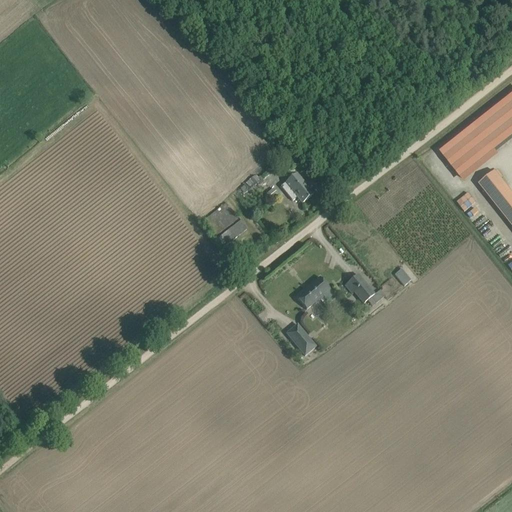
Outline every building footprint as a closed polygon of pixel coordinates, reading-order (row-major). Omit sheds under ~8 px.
[(499,156),(494,149),(511,136),(511,94),(438,148),(462,183),(499,156)] [(300,164),(290,153),(284,158),(294,169),(300,164)] [(289,181),(281,188),(286,194),(292,202),(297,198),(302,205),(313,196),(306,187),(296,175),(297,175),(292,169),(284,175),(289,181)] [(511,193),(495,172),(478,185),(511,227),(511,193)] [(244,194),(255,184),(251,179),(240,189),(244,194)] [(225,204),(202,222),(223,249),(247,230),(225,204)] [(403,286),(411,281),(401,269),(394,275),(403,286)] [(358,276),(345,287),(352,295),(354,294),(363,305),(367,302),(372,308),(385,297),(380,291),(374,296),(358,276)] [(296,298),(307,310),(314,304),(315,305),(324,298),(323,296),(330,290),(320,278),(296,298)] [(286,335),(305,357),(316,348),(298,325),(286,335)]
